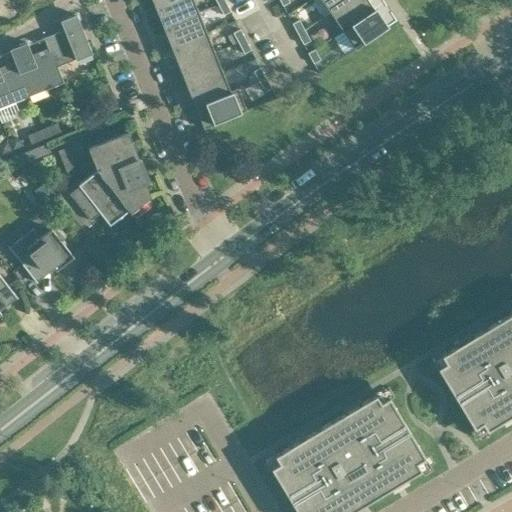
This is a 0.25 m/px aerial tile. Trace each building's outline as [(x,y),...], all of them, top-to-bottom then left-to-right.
[(198,13),(193,0),(171,0),(154,7),(162,27),(198,13)] [(330,13),(348,0),(321,0),(329,12),(330,13)] [(342,31),(374,9),(367,0),(348,0),(330,13),(329,12),(323,17),(336,36),(342,31)] [(230,12),(225,1),(218,5),(223,15),(230,12)] [(355,50),(387,28),(374,9),(342,31),(355,50)] [(206,33),(198,13),(162,27),(170,47),(206,33)] [(44,39),(48,51),(49,51),(56,67),(57,67),(75,59),(76,60),(92,54),(76,14),(60,21),(64,30),(35,42),(35,43),(44,39)] [(304,30),(299,20),(292,24),(297,34),(304,30)] [(245,40),(240,29),(233,33),(238,43),(245,40)] [(310,41),(304,30),(297,34),(303,45),(310,41)] [(214,53),(206,33),(170,47),(178,67),(214,53)] [(398,50),(408,45),(402,35),(365,55),(379,81),(407,66),(398,50)] [(251,50),(245,40),(238,43),(244,54),(251,50)] [(63,83),(57,67),(56,67),(49,51),(48,51),(32,57),(28,46),(29,45),(29,44),(27,45),(26,43),(9,50),(10,52),(2,55),(2,56),(10,53),(15,64),(16,64),(29,97),(63,83)] [(320,60),(314,49),(307,53),(313,64),(320,60)] [(222,73),(214,53),(178,67),(187,87),(222,73)] [(16,64),(15,64),(0,70),(0,108),(29,97),(16,64)] [(266,78),(260,68),(253,71),(259,82),(266,78)] [(230,92),(222,73),(187,87),(195,107),(230,93),(230,92)] [(271,88),(266,78),(259,82),(264,92),(271,88)] [(98,88),(103,101),(113,96),(108,84),(98,88)] [(246,111),(241,97),(237,89),(230,92),(230,93),(195,107),(203,128),(246,111)] [(108,112),(118,108),(114,97),(104,102),(108,112)] [(56,123),(42,129),(45,138),(60,131),(56,123)] [(45,138),(42,129),(27,136),(31,144),(45,138)] [(147,180),(139,159),(128,132),(87,148),(96,170),(77,185),(79,186),(73,191),(69,187),(57,197),(83,230),(96,220),(93,217),(99,212),(109,225),(128,210),(130,213),(150,197),(144,181),(147,180)] [(24,153),(27,161),(50,152),(46,144),(24,153)] [(68,173),(75,170),(67,147),(59,150),(68,173)] [(23,193),(31,208),(40,204),(32,189),(23,193)] [(60,235),(58,233),(55,231),(53,232),(51,228),(40,237),(33,229),(10,247),(8,245),(7,246),(36,283),(37,282),(34,279),(51,265),(55,271),(73,257),(62,243),(64,242),(62,238),(60,235)] [(17,298),(4,281),(0,275),(0,314),(1,314),(0,312),(0,305),(13,295),(16,299),(17,298)] [(483,335),(481,331),(441,355),(445,363),(437,368),(473,429),(482,423),(486,431),(511,415),(511,313),(488,327),(491,331),(483,335)] [(317,435),(314,431),(274,455),(279,463),(270,468),(296,511),(351,511),(354,510),(352,506),(363,500),(365,504),(396,485),(399,482),(400,483),(421,470),(416,463),(425,458),(388,397),(380,402),(375,395),(360,404),(362,407),(347,416),(345,413),(322,427),(324,431),(317,435)]
